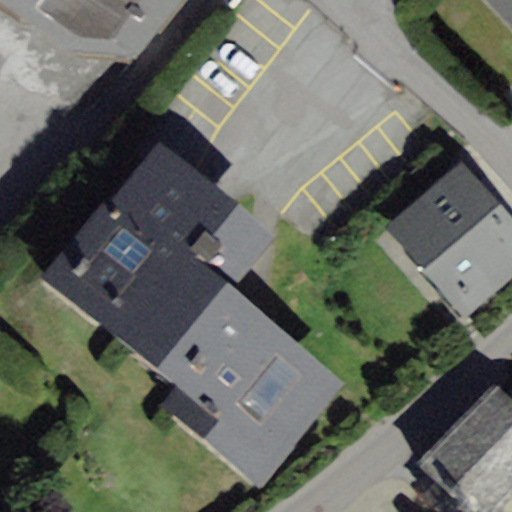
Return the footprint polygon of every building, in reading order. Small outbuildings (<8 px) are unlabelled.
[(153,0),(0,0),(0,38),(33,61),(110,64),(153,0)] [(511,0),(481,0),(511,34),(511,0)] [(245,246),(130,152),(17,283),(150,394),(139,410),(236,492),(320,388),(200,298),(245,246)] [(511,263),(511,247),(442,170),(367,237),(446,323),(511,263)] [(484,388),(414,459),(464,511),(495,511),(511,496),(511,389),(508,389),(492,396),(484,388)]
